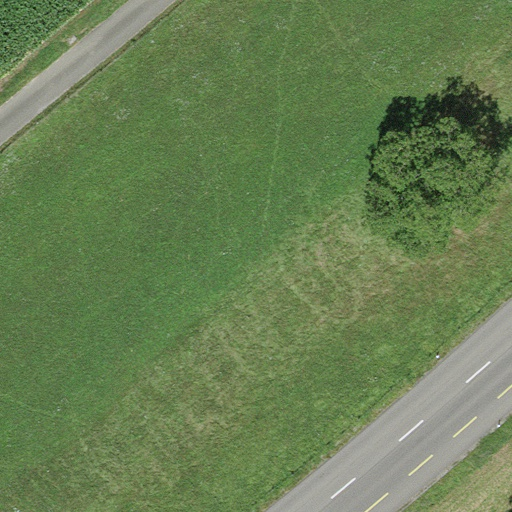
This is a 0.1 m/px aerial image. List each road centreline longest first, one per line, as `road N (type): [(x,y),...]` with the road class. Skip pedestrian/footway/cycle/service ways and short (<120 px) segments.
road 1 (secondary): [(511,340),(313,511)]
road 2 (unclassified): [(147,0),(0,122)]
